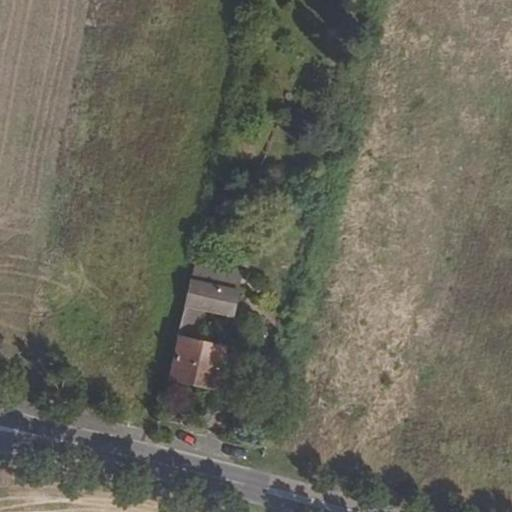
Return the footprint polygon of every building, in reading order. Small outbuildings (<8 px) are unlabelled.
[(224,185),(214,224),(235,228),(244,190),(224,185)] [(196,264),(192,281),(240,291),(244,273),(196,264)] [(192,281),(186,304),(209,308),(234,313),(240,291),(192,281)] [(274,282),(271,297),(286,300),(289,284),(274,282)] [(186,304),(178,336),(183,338),(202,342),(209,308),(186,304)] [(183,338),(174,380),(221,389),(231,347),(202,342),(183,338)]
